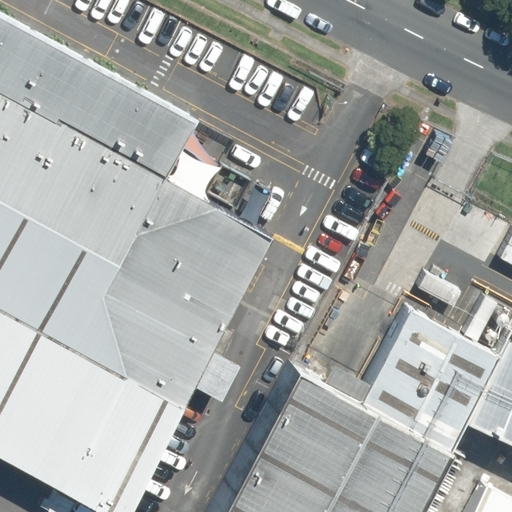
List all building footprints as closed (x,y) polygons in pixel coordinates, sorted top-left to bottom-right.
[(0,452),(111,511),(263,230),(152,171),(186,109),(0,9),(0,452)] [(511,167),(502,188),(511,192),(511,167)] [(469,203),(460,220),(487,234),(496,217),(469,203)] [(461,274),(426,255),(409,285),(444,305),(461,274)] [(201,511),(399,511),(489,346),(402,300),(352,395),(284,359),(201,511)] [(511,438),(511,335),(502,331),(457,413),(511,438)] [(511,511),(511,496),(477,478),(459,511),(511,511)]
